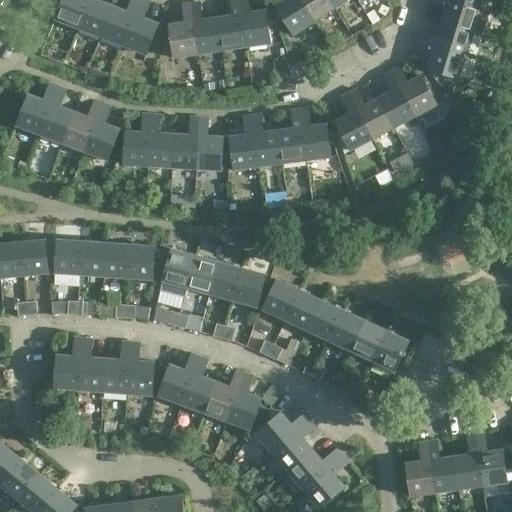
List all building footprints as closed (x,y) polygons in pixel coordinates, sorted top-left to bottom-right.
[(59,0),(53,17),(76,27),(86,0),(59,0)] [(86,0),(76,27),(98,35),(110,4),(99,0),(86,0)] [(128,0),(124,10),(110,4),(98,35),(121,44),(138,0),(128,0)] [(148,0),(146,0),(138,0),(121,44),(144,53),(156,22),(142,17),(148,0)] [(220,50),(244,47),(238,0),(228,0),(231,15),(216,17),(220,50)] [(249,12),(247,0),(238,0),(244,47),(269,44),(264,10),(249,12)] [(292,34),(313,20),(299,0),(281,0),(274,5),(292,34)] [(299,0),(313,20),(333,7),(328,0),(299,0)] [(452,0),(428,0),(428,2),(445,7),(440,21),(472,31),(481,34),(483,35),(490,12),(479,8),(452,0)] [(452,0),(479,8),(481,0),(452,0)] [(201,19),(199,2),(190,3),(196,53),(220,50),(216,17),(201,19)] [(172,57),(196,53),(190,3),(180,5),(183,21),(168,24),(171,49),(172,57)] [(366,14),(372,23),(373,25),(380,20),(380,19),(374,10),(366,14)] [(419,30),(417,39),(465,54),(472,31),(440,21),(436,35),(419,30)] [(511,32),(503,29),(500,39),(510,42),(511,34),(511,32)] [(457,78),(465,54),(417,39),(414,47),(430,53),(426,68),(457,78)] [(389,70),(412,116),(434,105),(419,75),(405,82),(397,66),(389,70)] [(389,91),(376,97),(391,127),(412,116),(389,70),(381,74),(389,91)] [(204,83),(205,88),(205,90),(215,88),(214,81),(204,83)] [(13,124),(37,133),(55,86),(46,82),(40,98),(25,93),(13,124)] [(58,105),(64,89),(55,86),(37,133),(60,142),(71,110),(58,105)] [(363,104),(355,88),(346,92),(370,138),(391,127),(376,97),(363,104)] [(348,150),(370,138),(346,92),(338,96),(347,112),(333,120),(341,137),(348,150)] [(60,142),(82,150),(100,103),(91,99),(85,116),(71,110),(60,142)] [(103,122),(109,106),(100,103),(82,150),(105,159),(117,128),(103,122)] [(486,109),(477,103),(471,110),(481,116),(486,109)] [(309,125),(306,108),(297,109),(304,160),(328,156),(324,124),(309,125)] [(290,128),(275,130),(280,163),(304,160),(297,109),(288,110),(290,128)] [(139,132),(123,131),(122,165),(146,166),(149,114),(140,114),(139,132)] [(146,166),(170,167),(172,134),(157,133),(158,115),(149,114),(146,166)] [(259,114),(250,115),(256,166),(280,163),(275,130),(261,132),(259,114)] [(240,116),(243,134),(227,136),(232,169),(256,166),(250,115),(240,116)] [(170,167),(195,169),(197,117),(188,117),(187,134),(172,134),(170,167)] [(206,135),(207,118),(197,117),(195,169),(219,170),(221,136),(206,135)] [(344,152),(348,150),(341,137),(338,130),(337,130),(344,152)] [(444,147),(439,138),(429,142),(434,152),(444,147)] [(28,165),(21,163),(18,168),(25,171),(28,165)] [(57,173),(54,182),(70,187),(74,178),(57,173)] [(171,195),(170,205),(195,207),(196,197),(171,195)] [(228,209),(228,200),(211,199),(211,208),(228,209)] [(282,210),(281,199),(269,201),(271,211),(282,210)] [(46,239),(21,241),(24,274),(49,272),(46,239)] [(82,241),(57,240),(55,273),(80,274),(82,241)] [(24,274),(21,241),(0,243),(0,272),(0,277),(24,274)] [(80,274),(104,276),(106,243),(82,241),(80,274)] [(104,276),(128,278),(130,245),(106,243),(104,276)] [(152,279),(155,246),(130,245),(128,278),(152,279)] [(162,282),(160,291),(185,297),(187,289),(196,255),(171,248),(162,282)] [(219,261),(196,255),(187,289),(210,295),(219,261)] [(242,267),(219,261),(210,295),(234,301),(242,267)] [(242,267),(234,301),(257,308),(267,274),(242,267)] [(277,278),(262,310),(286,321),(300,289),(277,278)] [(300,289),(286,321),(307,331),(322,299),(300,289)] [(322,299),(307,331),(328,341),(343,309),(322,299)] [(36,301),(26,302),(28,315),(37,314),(36,301)] [(78,301),(68,301),(67,314),(77,315),(78,301)] [(88,302),(78,301),(77,315),(87,316),(88,302)] [(28,315),(26,302),(17,303),(18,316),(28,315)] [(126,305),(116,304),(115,317),(125,318),(126,305)] [(126,305),(125,318),(135,319),(136,305),(126,305)] [(343,309),(328,341),(350,351),(364,319),(343,309)] [(180,313),(170,311),(167,324),(176,326),(180,313)] [(189,316),(180,313),(176,326),(185,329),(189,316)] [(364,319),(350,351),(371,361),(386,329),(364,319)] [(226,326),(216,323),(213,336),(222,339),(226,326)] [(226,326),(222,339),(231,341),(235,328),(226,326)] [(410,340),(386,329),(371,361),(395,372),(410,340)] [(73,355),(57,354),(55,388),(80,390),(84,339),(74,338),(73,355)] [(80,390),(104,391),(106,358),(92,357),(93,340),(84,339),(80,390)] [(274,344),(265,340),(259,352),(268,356),(274,344)] [(122,342),(121,359),(106,358),(104,391),(128,393),(132,343),(122,342)] [(141,343),(132,343),(128,393),(153,395),(155,362),(139,361),(141,343)] [(274,344),(268,356),(276,360),(283,348),(274,344)] [(184,370),(168,365),(157,395),(181,404),(199,356),(190,353),(184,370)] [(181,404),(203,413),(215,381),(201,376),(207,359),(199,356),(181,404)] [(317,364),(308,360),(302,373),(311,377),(317,364)] [(326,369),(317,364),(311,377),(320,381),(326,369)] [(215,381),(203,413),(226,421),(244,373),(235,369),(228,387),(215,381)] [(253,376),(244,373),(226,421),(249,430),(249,429),(254,431),(269,410),(259,402),(261,398),(246,393),(253,376)] [(360,385),(352,381),(346,393),(355,397),(360,385)] [(360,385),(355,397),(363,401),(369,389),(360,385)] [(254,433),(271,453),(310,420),(304,413),(291,425),(280,412),(254,433)] [(91,429),(91,423),(85,416),(78,415),(78,429),(91,429)] [(302,439),(316,427),(310,420),(271,453),(287,471),(312,450),(302,439)] [(116,424),(115,433),(124,434),(125,425),(116,424)] [(487,452),(484,434),(475,436),(482,486),(507,483),(502,450),(487,452)] [(458,490),(482,486),(475,436),(465,437),(468,455),(453,457),(458,490)] [(436,441),(427,443),(434,493),(458,490),(453,457),(439,459),(436,441)] [(0,484),(21,459),(2,443),(0,445),(0,484)] [(418,444),(421,462),(406,464),(410,497),(434,493),(427,443),(418,444)] [(321,461),(312,450),(287,471),(302,489),(341,456),(335,449),(321,461)] [(334,475),(347,464),(341,456),(302,489),(318,508),(343,487),(334,475)] [(0,484),(18,500),(40,474),(21,459),(0,484)] [(32,511),(39,511),(58,490),(40,474),(18,500),(32,511)] [(71,511),(77,506),(58,490),(39,511),(71,511)] [(183,511),(182,496),(157,499),(158,511),(183,511)] [(134,511),(158,511),(157,499),(133,503),(134,511)] [(134,511),(133,503),(109,506),(110,511),(134,511)]
